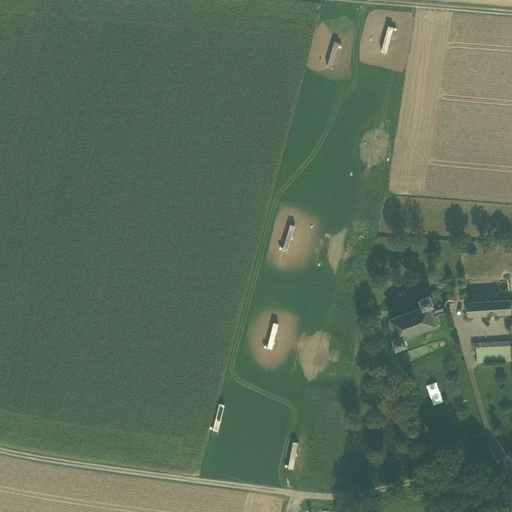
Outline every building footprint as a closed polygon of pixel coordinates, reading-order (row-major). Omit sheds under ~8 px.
[(467,90),(466,102),(493,102),(494,91),(467,90)] [(341,301),(347,274),(341,273),(335,299),(341,301)] [(394,339),(398,349),(407,345),(405,338),(437,325),(431,307),(434,306),(430,296),(421,299),(423,307),(391,319),(397,337),(394,339)] [(468,317),(511,314),(511,300),(466,303),(468,317)] [(511,360),(511,341),(476,343),(477,362),(511,360)] [(427,385),(432,405),(442,403),(438,382),(427,385)]
